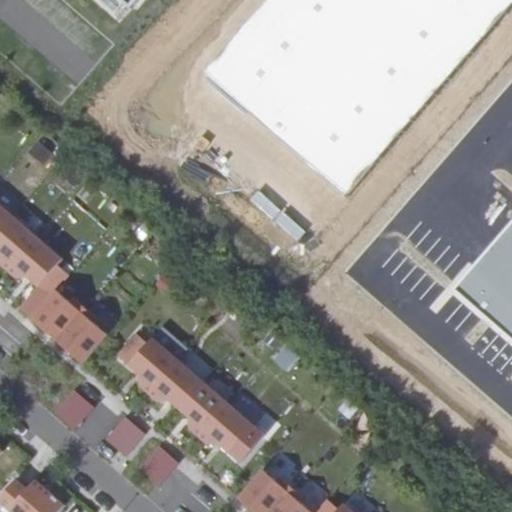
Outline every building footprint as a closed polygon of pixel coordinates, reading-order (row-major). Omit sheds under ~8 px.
[(122,0),(132,8),(138,0),(122,0)] [(511,9),(511,0),(271,0),(208,73),(350,196),(511,9)] [(28,278),(51,297),(57,290),(69,276),(58,266),(63,260),(0,205),(0,264),(17,279),(28,278)] [(511,225),(458,288),(511,336),(511,225)] [(57,290),(32,319),(83,364),(108,335),(95,324),(98,320),(73,298),(70,302),(57,290)] [(137,334),(118,356),(140,375),(141,387),(158,402),(170,401),(190,418),(191,430),(208,445),(219,444),(242,463),(261,442),(249,432),(254,426),(153,338),(148,344),(137,334)] [(73,390),(53,413),(73,431),(93,408),(73,390)] [(105,440),(126,457),(145,434),(124,417),(105,440)] [(158,486),(178,463),(159,446),(139,469),(158,486)] [(264,470),(239,499),(254,511),(311,511),(302,503),(305,499),(280,478),(277,481),(264,470)] [(17,479),(0,499),(0,501),(12,511),(60,511),(66,505),(37,480),(28,489),(17,479)] [(328,500),(317,511),(353,511),(344,504),(339,510),(328,500)]
